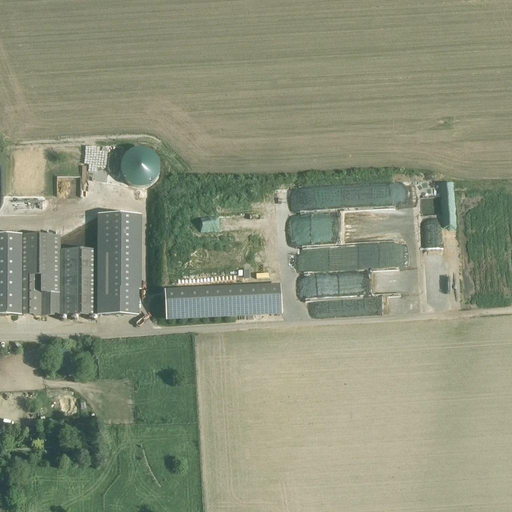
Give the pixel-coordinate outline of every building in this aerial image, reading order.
[(441,185),(444,231),(456,230),(453,184),(441,185)] [(100,252),(99,317),(138,317),(139,216),(100,215),(100,252)] [(0,317),(17,317),(18,237),(0,237),(0,317)] [(59,238),(18,237),(17,317),(59,317),(59,252),(59,238)] [(100,252),(59,252),(59,317),(99,317),(100,252)] [(166,292),(168,322),(281,315),(279,285),(166,292)]
